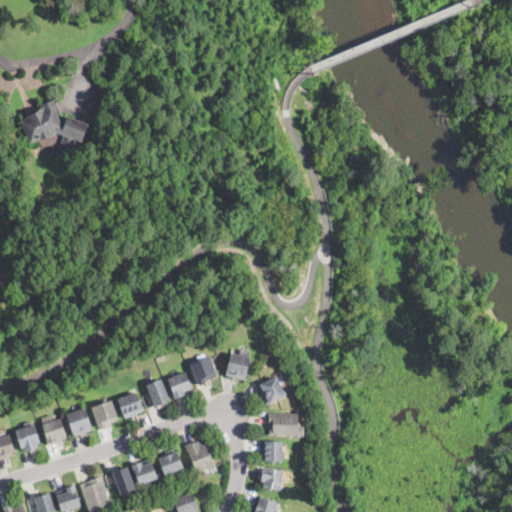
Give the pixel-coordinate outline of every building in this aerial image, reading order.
[(56,102),(57,104),(61,113),(58,114),(63,124),(65,125),(68,116),(89,124),(83,141),(77,139),(74,147),(61,143),(64,134),(58,132),(41,141),(40,138),(31,143),(20,121),(28,117),(27,116),(37,111),(35,108),(54,99),(56,102)] [(59,152),(57,155),(50,153),(52,146),(60,149),(59,152)] [(276,340),(271,343),(266,337),(271,334),(276,340)] [(252,352),(245,380),(226,376),(233,347),(252,352)] [(208,380),(198,384),(191,365),(211,357),(218,376),(208,380)] [(184,395),(175,398),(168,379),(186,372),(193,391),(184,395)] [(285,395),(267,404),(258,386),(276,377),(285,395)] [(157,407),(156,407),(147,385),(161,379),(170,402),(157,407)] [(133,416),(125,419),(118,399),(137,392),(144,411),(133,416)] [(106,424),(99,426),(92,407),(99,405),(113,400),(119,419),(106,424)] [(83,433),(74,437),(67,415),(85,408),(93,430),(83,433)] [(305,427),(305,436),(269,435),(269,426),(269,413),(298,414),(298,427),(305,427)] [(57,443),(48,445),(42,424),(61,419),(68,439),(57,443)] [(37,444),(38,448),(26,452),(24,447),(22,448),(16,431),(35,425),(41,442),(37,444)] [(13,456),(10,457),(0,460),(0,438),(10,435),(15,452),(12,452),(13,456)] [(199,441),(200,445),(207,443),(216,466),(196,474),(185,445),(193,442),(193,443),(199,441)] [(282,441),(282,462),(261,462),(261,441),(282,441)] [(183,468),(166,475),(159,459),(168,456),(177,452),(183,468)] [(141,462),(143,466),(151,462),(157,479),(140,485),(133,465),(141,462)] [(136,489),(121,494),(113,472),(116,471),(127,466),(136,489)] [(284,471),(281,491),(263,488),(264,483),(261,482),(263,468),(284,471)] [(91,511),(90,511),(80,485),(90,480),(100,476),(111,505),(91,511)] [(66,511),(62,511),(56,493),(67,489),(66,488),(75,485),(81,507),(66,511)] [(55,511),(39,511),(35,498),(37,497),(50,493),(55,511)] [(197,511),(178,511),(174,500),(193,493),(200,511),(197,511)] [(277,503),(274,511),(255,511),(258,503),(260,497),(277,503)] [(26,511),(23,501),(3,506),(5,511),(26,511)]
